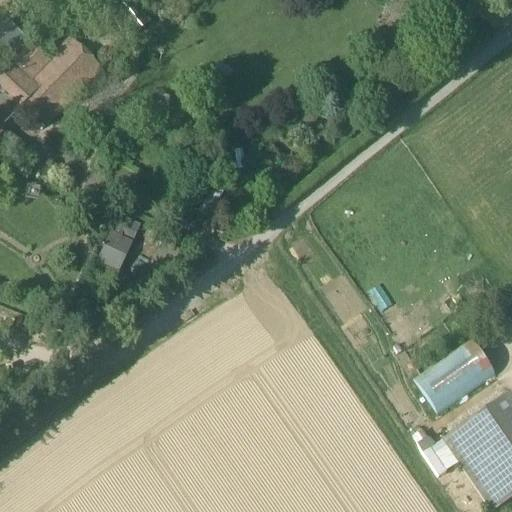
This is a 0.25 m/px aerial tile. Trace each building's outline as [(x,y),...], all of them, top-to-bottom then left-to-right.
[(147,20),(132,2),(116,15),(132,33),(147,20)] [(50,62),(30,82),(37,90),(24,104),(48,127),(102,70),(71,40),(50,62)] [(28,42),(9,62),(30,82),(50,62),(28,42)] [(30,82),(9,62),(0,71),(0,86),(22,108),(24,104),(37,90),(30,82)] [(108,231),(93,261),(118,273),(133,243),(108,231)] [(469,341),(412,381),(437,417),(494,377),(469,341)] [(511,405),(505,395),(439,441),(487,511),(489,511),(511,496),(511,405)]
